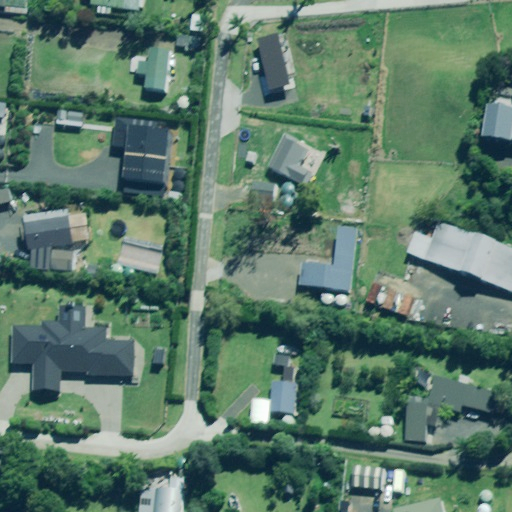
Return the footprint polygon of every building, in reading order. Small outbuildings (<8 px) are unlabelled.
[(0,0),(0,9),(7,10),(7,14),(27,16),(28,0),(0,0)] [(94,0),(93,8),(101,9),(100,16),(113,17),(114,11),(144,14),(145,0),(94,0)] [(205,33),(205,22),(193,22),(193,33),(205,33)] [(198,42),(181,37),(178,47),(194,52),(198,42)] [(151,59),(133,57),(131,74),(140,75),(140,77),(149,78),(148,91),(169,94),(174,55),(152,52),(151,59)] [(511,113),(491,111),(488,143),(511,145),(511,113)] [(168,187),(172,137),(161,136),(161,126),(118,122),(116,150),(130,151),(128,184),(127,196),(167,199),(168,187)] [(0,214),(16,211),(12,193),(0,196),(0,214)] [(32,252),(33,272),(101,279),(104,263),(54,255),(54,249),(93,243),(88,206),(27,215),(29,230),(23,231),(25,244),(29,244),(30,252),(32,252)] [(435,241),(419,235),(411,256),(427,262),(464,276),(486,284),(511,293),(511,249),(500,245),(478,237),(441,223),(435,241)] [(139,273),(130,268),(124,279),(133,284),(139,273)] [(48,330),(15,330),(15,367),(36,368),(35,395),(64,396),(64,375),(85,375),(85,378),(139,379),(139,345),(109,344),(109,332),(89,331),(90,312),(62,311),(61,325),(48,325),(48,330)] [(297,358),(277,357),(277,367),(296,369),(297,358)] [(297,369),(288,369),(287,386),(275,385),(274,403),(255,402),(254,426),(271,427),(272,414),(297,416),(299,384),(296,384),(297,369)] [(434,401),(409,399),(406,443),(428,444),(429,426),(441,426),(441,413),(463,419),(465,409),(504,419),(509,400),(439,382),(434,401)] [(383,470),(354,468),(353,489),(382,491),(383,470)] [(182,511),(184,494),(177,493),(173,493),(160,492),(143,490),(141,511),(182,511)] [(492,511),(496,492),(483,490),(479,511),(492,511)] [(447,511),(444,501),(397,511),(447,511)]
